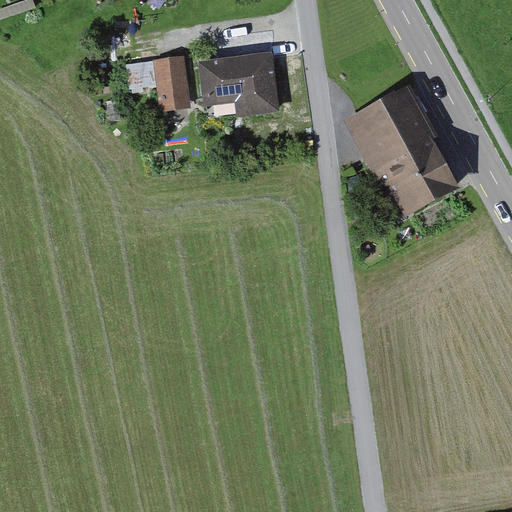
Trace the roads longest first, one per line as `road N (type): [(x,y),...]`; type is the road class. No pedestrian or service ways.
road 1 (unclassified): [(306,0),(376,511)]
road 2 (secondary): [(397,0),(511,209)]
